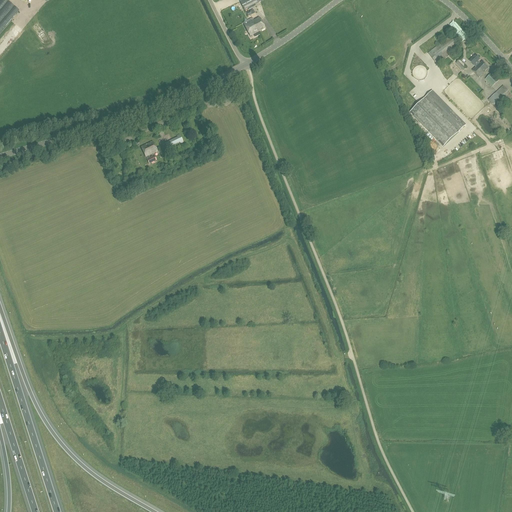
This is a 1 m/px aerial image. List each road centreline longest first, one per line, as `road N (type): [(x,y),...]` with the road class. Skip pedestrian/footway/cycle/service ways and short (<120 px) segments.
road 1 (motorway): [(154,511),(65,449),(34,402),(0,307)]
road 2 (tertiary): [(0,155),(164,104),(223,75)]
road 3 (motorway): [(56,511),(0,333)]
road 4 (unclassified): [(223,75),(227,102),(187,108),(96,152)]
